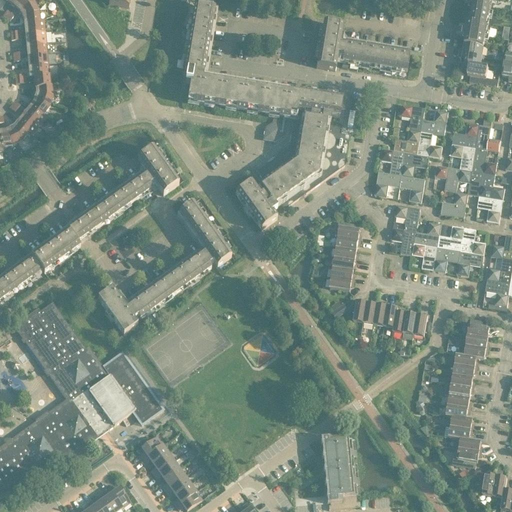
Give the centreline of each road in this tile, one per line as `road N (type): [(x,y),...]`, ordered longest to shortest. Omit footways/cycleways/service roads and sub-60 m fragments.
road 1 (residential): [(252,478),(437,347),(445,308)]
road 2 (residential): [(206,182),(160,210),(182,242),(120,286),(65,207)]
road 3 (residential): [(445,308),(447,295),(374,283),(384,227),(350,180)]
road 4 (residential): [(154,112),(244,128),(253,141),(248,154),(206,182)]
road 5 (residential): [(511,321),(492,438),(511,469)]
road 6 (residential): [(44,511),(117,464),(155,511)]
road 7 (residential): [(289,73),(296,37),(230,26),(224,61)]
road 8 (residential): [(154,112),(117,60),(145,32),(150,0)]
road 9 (residential): [(33,163),(86,125),(154,112)]
